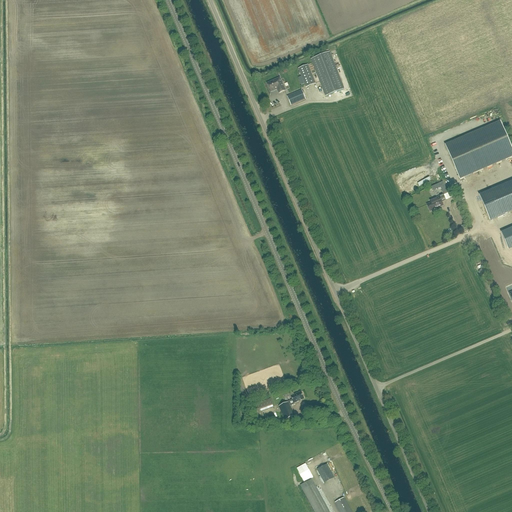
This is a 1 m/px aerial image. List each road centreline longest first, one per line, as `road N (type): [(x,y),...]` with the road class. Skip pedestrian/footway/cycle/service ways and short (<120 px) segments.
road 1 (tertiary): [(391,511),(169,0)]
road 2 (unclassified): [(429,511),(209,0)]
